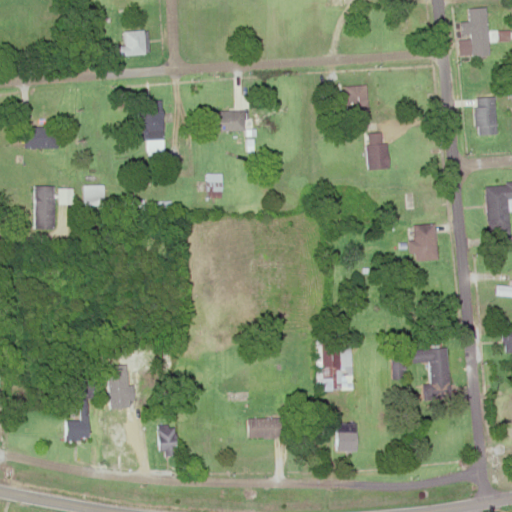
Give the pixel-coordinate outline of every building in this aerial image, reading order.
[(467,9),(484,8),(485,51),(467,52),(467,9)] [(122,30),(139,29),(141,51),(123,52),(122,30)] [(342,83),(363,82),(365,107),(343,108),(342,83)] [(470,98),(492,97),(494,131),(472,132),(470,98)] [(133,101),(157,100),(158,139),(134,140),(133,101)] [(204,110),(240,107),(242,127),(206,130),(204,110)] [(21,127),(52,126),(53,145),(22,147),(21,127)] [(362,141),(380,139),(382,161),(365,163),(362,141)] [(200,171),(216,171),(216,194),(200,194),(200,171)] [(511,181),(482,182),(483,233),(506,233),(505,200),(511,199),(511,181)] [(30,186),(48,185),(49,224),(31,224),(30,186)] [(56,188),(56,202),(71,202),(71,188),(56,188)] [(405,191),(427,188),(430,214),(408,216),(405,191)] [(117,195),(139,196),(138,210),(116,209),(117,195)] [(409,224),(430,223),(432,253),(411,254),(409,224)] [(225,319),(254,318),(254,333),(225,334),(225,319)] [(511,351),(511,326),(498,328),(500,353),(511,351)] [(313,341),(337,341),(337,389),(313,389),(313,341)] [(424,349),(442,348),(443,391),(425,392),(424,349)] [(219,382),(244,382),(244,395),(219,395),(219,382)] [(496,425),(511,424),(511,398),(495,399),(496,425)] [(245,417),(277,417),(277,436),(245,436),(245,417)] [(61,419),(85,420),(84,436),(60,435),(61,419)] [(106,423),(122,422),(124,448),(107,449),(106,423)] [(331,424),(351,422),(355,446),(335,448),(331,424)] [(153,425),(173,423),(175,442),(155,444),(153,425)]
